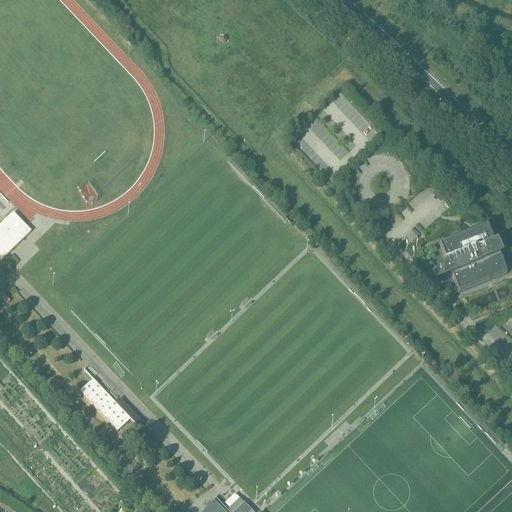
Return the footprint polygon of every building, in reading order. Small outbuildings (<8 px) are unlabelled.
[(13,215),(2,225),(0,227),(0,262),(30,233),(13,215)] [(458,294),(506,275),(500,258),(503,257),(497,242),(494,244),(487,227),(439,246),(446,262),(437,283),(452,277),(458,294)] [(115,404),(93,380),(91,382),(80,393),(117,433),(130,420),(115,404)] [(119,399),(115,404),(130,420),(138,428),(143,424),(135,416),(119,399)] [(251,511),(244,504),(235,511),(222,511),(217,506),(220,503),(215,499),(211,503),(213,505),(205,511),(251,511)]
